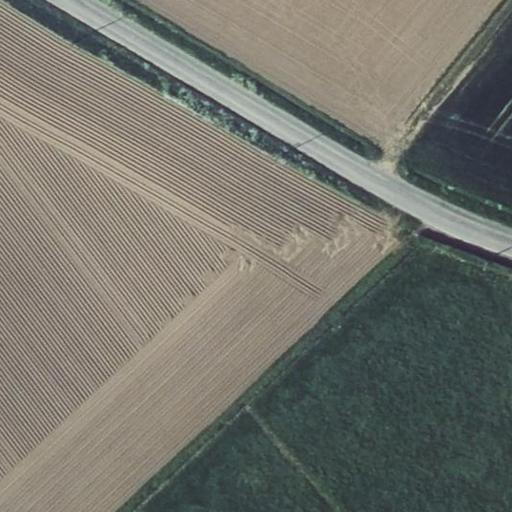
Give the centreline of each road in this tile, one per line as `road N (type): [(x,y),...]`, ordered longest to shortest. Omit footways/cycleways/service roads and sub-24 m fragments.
road 1 (unclassified): [(511,242),(425,208),(70,0)]
road 2 (track): [(381,183),(399,144),(511,6)]
